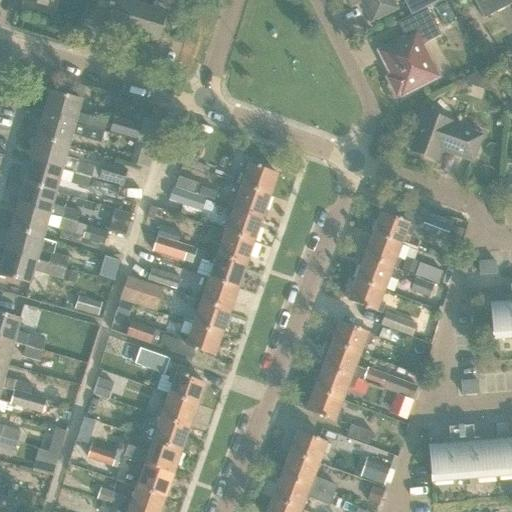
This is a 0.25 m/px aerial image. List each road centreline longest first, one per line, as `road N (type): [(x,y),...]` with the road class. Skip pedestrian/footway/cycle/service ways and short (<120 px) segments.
road 1 (residential): [(224,511),(354,162)]
road 2 (residential): [(200,103),(2,43)]
road 3 (residential): [(425,410),(481,233)]
road 4 (residential): [(354,162),(372,113),(316,0)]
road 5 (residential): [(354,162),(200,103)]
road 6 (residential): [(481,233),(481,208),(354,162)]
